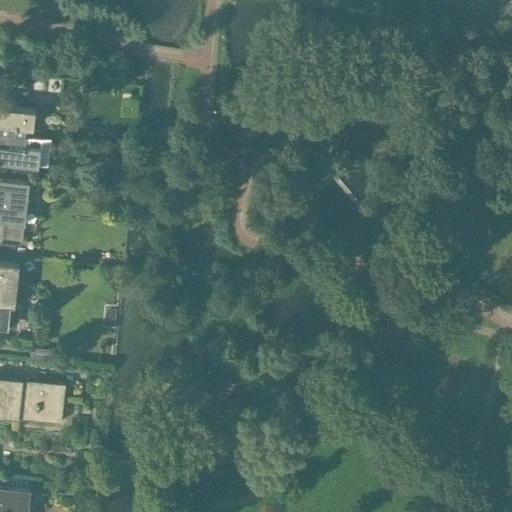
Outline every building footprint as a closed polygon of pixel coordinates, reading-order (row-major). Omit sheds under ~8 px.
[(0,130),(26,134),(26,133),(24,133),(25,125),(32,126),(34,107),(0,103),(0,130)] [(0,159),(38,163),(47,165),(51,136),(41,135),(26,133),(26,134),(0,130),(0,159)] [(29,178),(0,175),(0,236),(22,239),(24,221),(29,178)] [(0,323),(7,324),(9,303),(14,303),(18,262),(0,259),(0,323)] [(32,345),(31,357),(55,359),(56,348),(32,345)] [(65,381),(0,374),(0,414),(61,421),(65,381)] [(27,511),(30,486),(0,483),(0,511),(27,511)]
